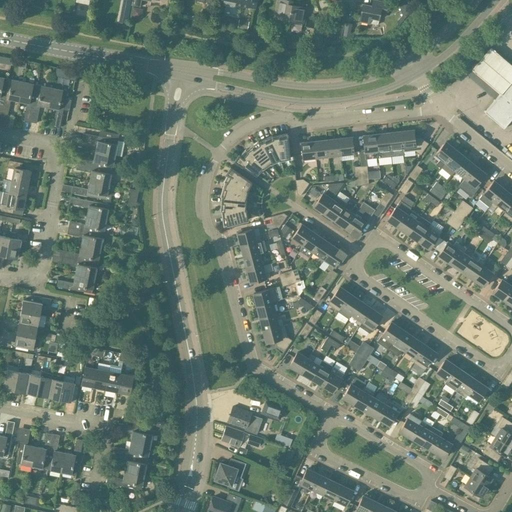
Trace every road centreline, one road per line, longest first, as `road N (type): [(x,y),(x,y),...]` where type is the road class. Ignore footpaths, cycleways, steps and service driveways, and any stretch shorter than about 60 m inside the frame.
road 1 (residential): [(438,103),(301,126),(263,120),(237,133),(211,164),(206,223),(250,366),(331,415)]
road 2 (residential): [(511,330),(382,243),(357,261),(362,277),(447,336),(494,366),(504,363)]
road 3 (tertiary): [(194,448),(195,395),(161,208),(173,110)]
road 4 (tertiary): [(411,61),(320,87),(182,66)]
road 5 (tertiary): [(213,85),(317,102),(370,94),(419,74)]
road 6 (residential): [(95,497),(107,430),(0,408)]
road 7 (residential): [(426,487),(411,495),(324,453),(320,441),(331,415)]
road 8 (tertiary): [(147,65),(0,39)]
road 9 (residential): [(32,275),(42,260),(61,148)]
road 10 (residential): [(331,415),(425,471),(426,487)]
